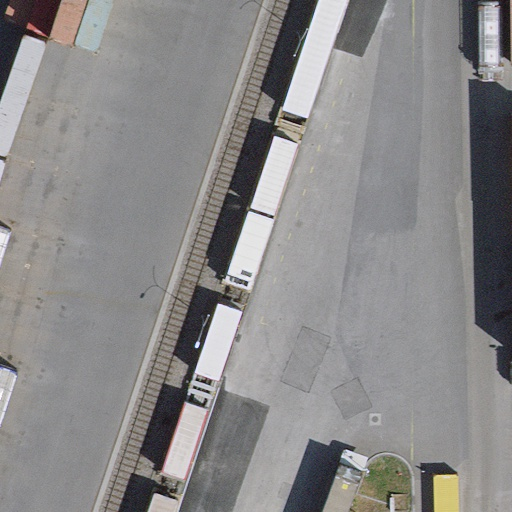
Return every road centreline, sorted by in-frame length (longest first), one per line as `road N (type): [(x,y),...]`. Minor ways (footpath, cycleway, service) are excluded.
road 1 (unknown): [(45,511),(152,186),(203,0)]
road 2 (unknown): [(457,0),(465,511)]
